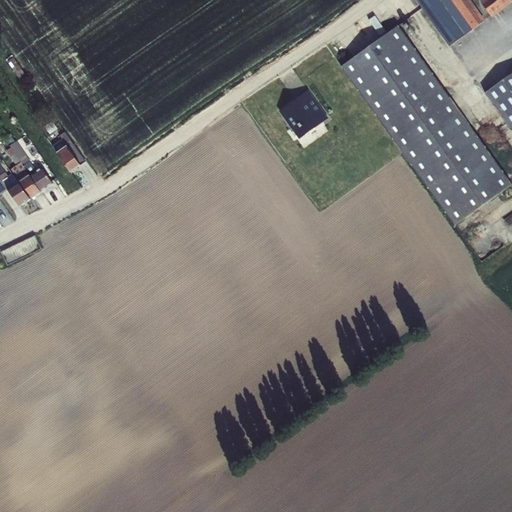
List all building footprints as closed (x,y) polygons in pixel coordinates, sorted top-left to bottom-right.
[(416,0),(449,46),(485,21),(470,0),(416,0)] [(511,0),(481,0),(480,1),(491,17),(511,0)] [(511,184),(398,26),(341,66),(395,142),(455,225),(511,184)] [(8,61),(19,79),(25,74),(14,57),(8,61)] [(511,73),(485,93),(511,130),(511,73)] [(279,111),(299,139),(328,118),(308,90),(279,111)] [(67,146),(81,165),(86,161),(65,132),(60,135),(62,139),(53,146),(57,153),(67,146)] [(22,141),(28,137),(25,133),(19,138),(22,141)] [(11,147),(30,175),(31,176),(38,172),(30,161),(31,161),(17,141),(10,146),(11,147)] [(57,153),(71,172),(81,165),(67,146),(57,153)] [(20,181),(30,175),(11,147),(6,151),(16,165),(17,165),(22,173),(17,176),(20,181)] [(57,167),(64,176),(69,172),(62,163),(57,167)] [(0,195),(8,190),(19,183),(14,175),(9,178),(1,166),(0,166),(0,195)] [(31,176),(40,191),(53,183),(42,169),(38,172),(31,176)] [(30,175),(20,181),(32,198),(41,192),(40,191),(31,176),(30,175)] [(20,206),(30,199),(19,183),(8,190),(20,206)] [(42,248),(35,235),(1,252),(7,265),(42,248)]
